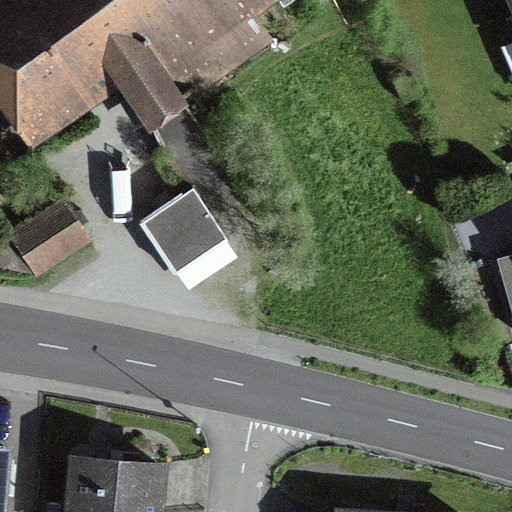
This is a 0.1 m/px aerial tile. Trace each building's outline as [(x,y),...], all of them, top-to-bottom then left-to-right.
[(271,9),(264,0),(0,0),(0,107),(31,152),(118,93),(148,136),(270,53),(250,24),(271,9)] [(225,246),(192,196),(144,226),(177,277),(225,246)] [(90,249),(62,207),(10,240),(37,282),(90,249)] [(511,254),(499,258),(511,304),(511,254)] [(8,511),(13,453),(0,452),(0,511),(8,511)] [(166,511),(169,470),(64,463),(61,511),(166,511)]
